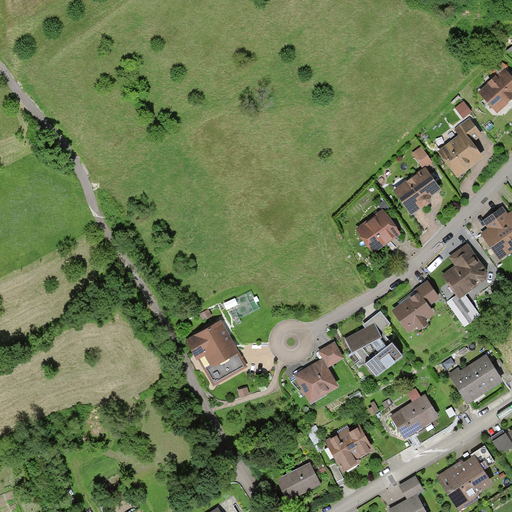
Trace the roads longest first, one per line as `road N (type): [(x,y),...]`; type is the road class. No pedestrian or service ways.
road 1 (residential): [(511,164),(413,262),(286,338)]
road 2 (residential): [(511,405),(325,511)]
